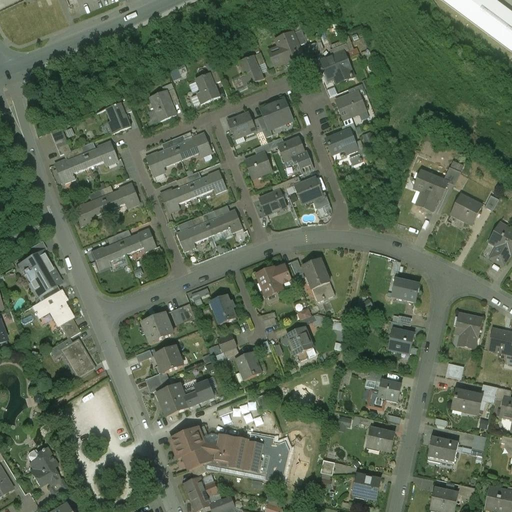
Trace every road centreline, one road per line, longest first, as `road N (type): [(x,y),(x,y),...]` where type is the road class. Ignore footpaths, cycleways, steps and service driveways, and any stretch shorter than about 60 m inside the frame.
road 1 (residential): [(98,318),(0,77)]
road 2 (residential): [(339,237),(342,214),(293,83),(212,115)]
road 3 (residential): [(452,275),(395,511)]
road 4 (residential): [(212,115),(130,148),(185,282)]
road 5 (residential): [(174,511),(98,318)]
road 6 (unclassified): [(168,0),(0,71)]
road 7 (residential): [(266,249),(212,115)]
road 8 (residential): [(452,275),(378,243),(339,237)]
